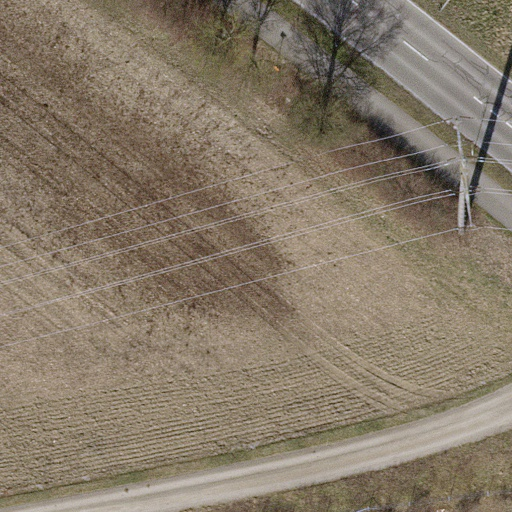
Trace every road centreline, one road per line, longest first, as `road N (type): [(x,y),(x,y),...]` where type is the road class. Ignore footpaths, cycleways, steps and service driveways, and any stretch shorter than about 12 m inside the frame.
road 1 (track): [(79,511),(451,431),(511,403)]
road 2 (secondary): [(354,0),(511,125)]
